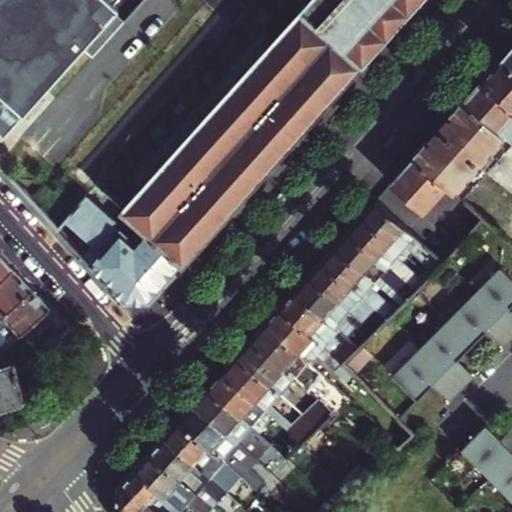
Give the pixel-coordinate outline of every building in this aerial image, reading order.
[(0,0),(0,125),(9,133),(88,46),(97,53),(145,0),(0,0)] [(319,0),(289,34),(269,56),(130,213),(134,216),(186,263),(324,110),(423,0),(319,0)] [(511,47),(503,58),(511,66),(511,47)] [(511,66),(503,58),(483,80),(511,105),(511,66)] [(511,105),(483,80),(466,99),(504,133),(511,139),(511,105)] [(504,133),(466,99),(455,111),(493,145),(504,133)] [(450,184),(455,189),(493,145),(455,111),(416,155),(450,184)] [(393,181),(427,211),(450,184),(416,155),(393,181)] [(166,286),(186,263),(134,216),(122,228),(119,226),(118,218),(91,193),(79,206),(113,237),(166,286)] [(431,258),(436,253),(410,230),(376,199),(362,215),(403,251),(408,246),(411,250),(429,266),(431,267),(436,263),(431,258)] [(152,301),(166,286),(113,237),(79,206),(65,222),(92,247),(99,246),(103,249),(91,262),(127,301),(152,301)] [(421,277),(419,275),(403,260),(398,256),(403,251),(362,215),(349,230),(408,282),(412,278),(416,281),(421,277)] [(93,247),(92,247),(65,222),(59,227),(85,255),(93,247)] [(402,287),(408,282),(349,230),(336,245),(377,281),(381,276),(385,280),(400,293),(402,295),(406,291),(402,287)] [(376,289),(372,286),(377,281),(336,245),(323,259),(380,309),(385,305),(388,308),(393,304),(391,303),(376,289)] [(403,251),(407,255),(411,250),(408,246),(403,251)] [(0,284),(16,269),(0,251),(0,284)] [(398,256),(403,260),(407,255),(403,251),(398,256)] [(424,270),(431,276),(446,262),(436,253),(431,258),(436,263),(431,267),(429,266),(424,270)] [(375,315),(380,309),(323,259),(309,274),(350,311),(355,306),(358,309),(371,321),(373,323),(378,318),(375,315)] [(511,274),(501,263),(393,371),(418,396),(511,302),(511,274)] [(0,314),(4,318),(35,289),(16,269),(0,284),(0,314)] [(408,282),(417,289),(431,276),(424,270),(419,275),(421,277),(416,281),(412,278),(408,282)] [(346,315),(350,311),(309,274),(296,289),(341,328),(351,338),(352,339),(357,334),(359,337),(364,332),(362,330),(349,319),(346,315)] [(377,281),(380,285),(385,280),(381,276),(377,281)] [(372,286),(376,289),(380,285),(377,281),(372,286)] [(395,298),(402,304),(417,289),(408,282),(402,287),(406,291),(402,295),(400,293),(395,298)] [(0,355),(26,332),(52,308),(35,289),(4,318),(0,321),(0,355)] [(326,345),(341,328),(296,289),(282,305),(326,345)] [(380,309),(389,317),(402,304),(395,298),(391,303),(393,304),(388,308),(385,305),(380,309)] [(325,358),(332,351),(326,345),(282,305),(267,322),(311,361),(313,363),(321,354),(325,358)] [(26,332),(41,347),(67,324),(52,308),(26,332)] [(367,325),(374,331),(389,317),(380,309),(375,315),(378,318),(373,323),(371,321),(367,325)] [(252,338),(297,377),(311,361),(267,322),(252,338)] [(352,339),(360,346),(374,331),(367,325),(362,330),(364,332),(359,337),(357,334),(352,339)] [(332,351),(335,353),(351,338),(341,328),(326,345),(332,351)] [(282,393),(297,377),(252,338),(238,354),(252,366),(282,393)] [(335,353),(344,361),(360,346),(352,339),(351,338),(335,353)] [(343,374),(350,367),(344,361),(335,353),(332,351),(325,358),(343,374)] [(268,409),(282,393),(252,366),(238,354),(223,370),(268,409)] [(0,407),(27,399),(16,358),(10,360),(11,366),(2,368),(0,361),(0,407)] [(351,396),(366,381),(362,377),(350,367),(343,374),(335,382),(351,396)] [(253,425),(268,409),(223,370),(209,386),(253,425)] [(335,412),(351,396),(335,382),(319,398),(335,412)] [(239,441),(253,425),(209,386),(195,402),(239,441)] [(304,413),(319,427),(335,412),(319,398),(304,413)] [(237,459),(230,452),(239,441),(195,402),(180,418),(232,465),(237,459)] [(288,428),(304,442),(319,427),(304,413),(288,428)] [(459,442),(511,496),(511,445),(485,417),(459,442)] [(242,473),(232,465),(180,418),(165,435),(212,477),(218,470),(234,484),(243,475),(242,473)] [(289,457),(304,442),(288,428),(273,443),(289,457)] [(231,511),(232,511),(242,503),(212,477),(165,435),(151,451),(170,469),(198,493),(204,487),(225,506),(231,511)] [(257,458),(273,473),(289,457),(273,443),(257,458)] [(210,511),(214,508),(198,493),(170,469),(151,451),(136,468),(178,506),(182,510),(189,503),(198,511),(210,511)] [(257,488),(273,473),(257,458),(242,473),(243,475),(257,488)] [(118,511),(117,511),(172,511),(178,506),(136,468),(119,487),(118,511)]
